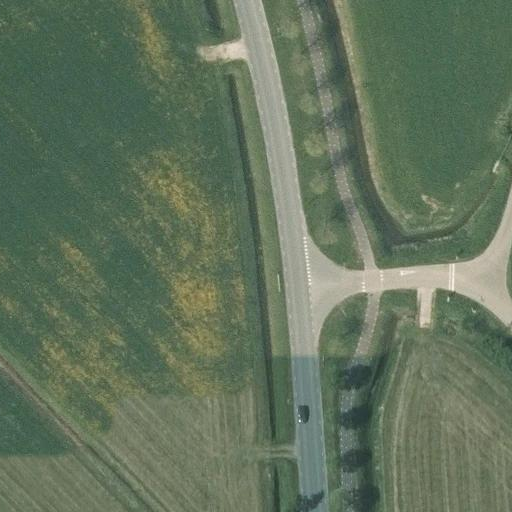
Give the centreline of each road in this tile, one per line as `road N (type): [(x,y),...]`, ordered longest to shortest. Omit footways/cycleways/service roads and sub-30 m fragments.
road 1 (primary): [(297,285),(246,0)]
road 2 (primary): [(311,511),(297,285)]
road 3 (unclassified): [(483,291),(440,275),(297,285)]
